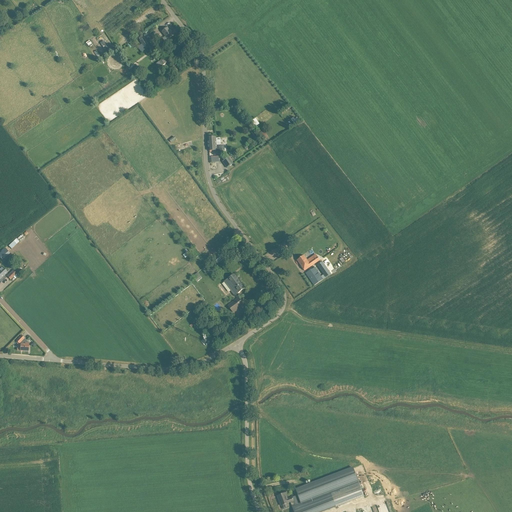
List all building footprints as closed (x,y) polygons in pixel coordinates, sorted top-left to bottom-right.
[(168,27),(162,32),(168,40),(174,35),(168,27)] [(146,50),(148,48),(144,42),(145,41),(141,35),(138,37),(140,40),(140,41),(146,50)] [(105,40),(101,42),(105,51),(109,49),(105,40)] [(159,68),(166,63),(163,59),(156,64),(159,68)] [(256,127),(260,125),(255,118),(251,121),(256,127)] [(209,151),(217,150),(217,152),(222,152),(222,150),(224,150),(224,145),(216,145),(216,137),(208,137),(209,151)] [(228,168),(233,164),(228,157),(223,161),(228,168)] [(305,271),(307,269),(320,260),(317,256),(309,262),(304,256),(297,260),(305,271)] [(326,278),(332,274),(324,261),(318,265),(326,278)] [(202,270),(206,274),(211,270),(207,265),(202,270)] [(306,273),(314,285),(323,280),(315,267),(306,273)] [(15,269),(5,278),(11,284),(20,274),(15,269)] [(198,273),(197,273),(193,277),(197,282),(202,278),(198,273)] [(234,274),(228,279),(229,279),(224,282),(235,296),(245,288),(234,274)] [(238,297),(228,305),(233,312),(244,304),(238,297)] [(19,344),(21,342),(23,344),(25,343),(27,341),(25,339),(21,335),(16,341),(19,344)] [(281,506),(283,505),(290,502),(292,506),(294,511),(322,511),(336,507),(364,496),(353,468),(296,490),(300,502),(298,503),(295,496),(288,499),(286,493),(277,496),(281,506)]
